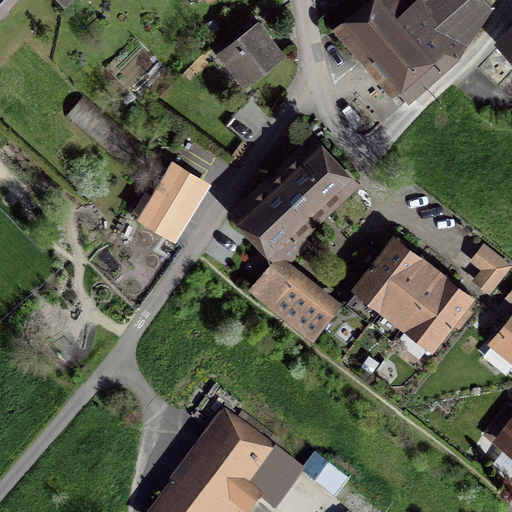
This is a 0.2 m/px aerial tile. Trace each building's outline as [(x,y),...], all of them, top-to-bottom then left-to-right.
[(0,0),(0,14),(12,0),(0,0)] [(484,0),(419,0),(400,17),(386,0),(379,0),(347,28),(363,46),(358,50),(364,56),(368,53),(408,99),(456,56),(469,42),(491,8),(484,0)] [(279,57),(255,27),(223,51),(247,81),(279,57)] [(124,164),(138,149),(81,98),(67,113),(124,164)] [(284,259),(302,242),(293,232),(348,179),(315,145),(241,215),(284,259)] [(144,218),(170,233),(201,181),(176,166),(144,218)] [(358,286),(383,306),(418,260),(393,241),(358,286)] [(507,266),(483,247),(474,259),(485,268),(476,280),(488,289),(507,266)] [(443,279),(418,260),(383,306),(407,325),(443,279)] [(269,303),(290,278),(273,264),(252,290),(269,303)] [(313,297),(290,278),(269,303),(314,339),(326,322),(333,327),(341,318),(313,297)] [(433,344),(468,299),(443,279),(407,325),(433,344)] [(511,293),(511,294),(511,318),(493,342),(511,357),(511,293)] [(244,486),(271,450),(232,421),(163,511),(248,511),(260,498),(244,486)] [(511,426),(502,440),(511,447),(511,426)]
